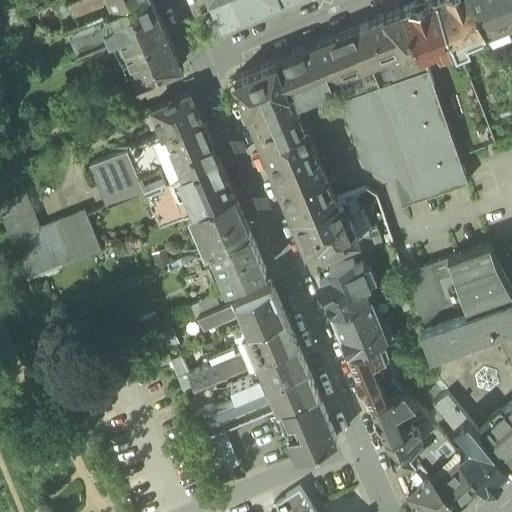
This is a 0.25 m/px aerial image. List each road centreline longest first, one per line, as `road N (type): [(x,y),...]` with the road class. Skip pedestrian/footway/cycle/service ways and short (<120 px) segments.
road 1 (residential): [(391,511),(203,70)]
road 2 (residential): [(203,70),(364,0)]
